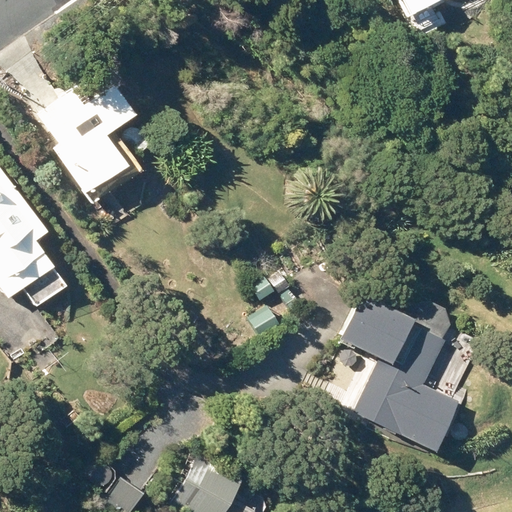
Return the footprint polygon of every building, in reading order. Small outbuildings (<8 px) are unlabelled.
[(400,0),(408,16),(441,0),(400,0)] [(56,146),(50,150),(89,205),(137,172),(110,131),(131,117),(110,86),(80,107),(69,92),(35,115),(56,146)] [(0,292),(5,299),(20,289),(33,307),(62,287),(31,242),(42,234),(0,172),(0,292)] [(262,277),(248,286),(258,301),(272,291),(262,277)] [(359,297),(337,341),(377,360),(351,412),(433,453),(439,439),(447,442),(462,411),(455,408),(457,403),(421,386),(443,341),(440,340),(446,326),(441,311),(422,301),(406,307),(401,317),(359,297)] [(447,337),(452,340),(457,338),(457,332),(453,329),(447,331),(447,337)] [(257,511),(231,496),(235,490),(232,488),(239,476),(192,449),(162,500),(181,511),(257,511)] [(126,511),(140,492),(119,478),(96,511),(97,511),(126,511)]
